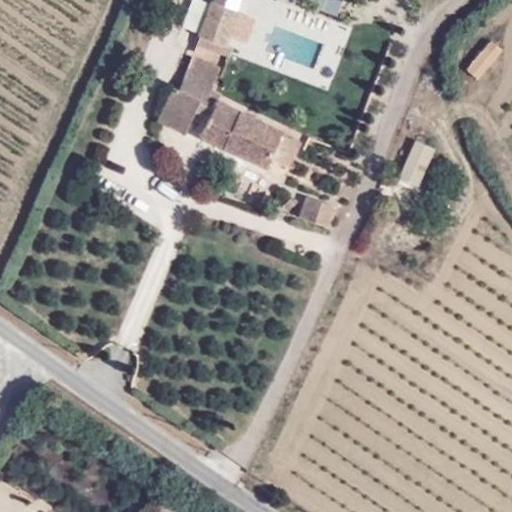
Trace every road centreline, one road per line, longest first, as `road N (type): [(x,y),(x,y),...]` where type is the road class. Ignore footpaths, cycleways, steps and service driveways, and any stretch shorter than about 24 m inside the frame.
road 1 (unclassified): [(0,326),(258,511)]
road 2 (track): [(115,0),(0,243)]
